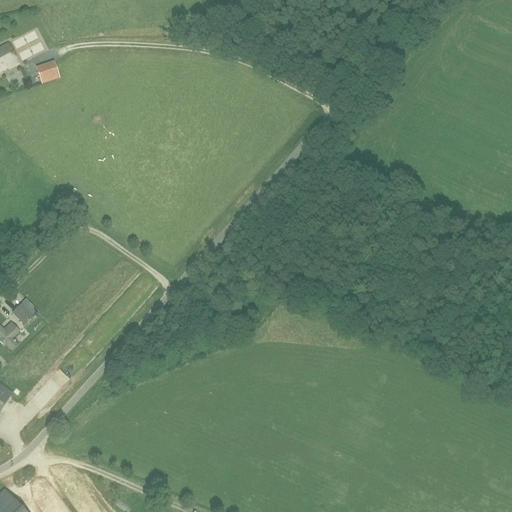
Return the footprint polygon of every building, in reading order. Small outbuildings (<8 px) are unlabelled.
[(8,45),(0,48),(0,69),(17,61),(14,56),(14,57),(12,58),(10,53),(11,52),(12,52),(8,45)] [(48,82),(59,79),(55,66),(43,69),(38,71),(42,84),(48,82)] [(15,88),(23,85),(21,77),(12,80),(15,88)] [(24,325),(33,317),(21,305),(12,314),(24,325)] [(17,345),(12,339),(19,332),(11,324),(4,331),(0,327),(0,342),(4,347),(6,346),(11,351),(17,345)] [(40,394),(49,403),(88,364),(78,354),(40,394)] [(0,412),(12,393),(0,385),(0,412)] [(0,495),(0,511),(23,511),(5,491),(0,495)] [(122,501),(118,507),(125,511),(131,511),(133,509),(122,501)]
